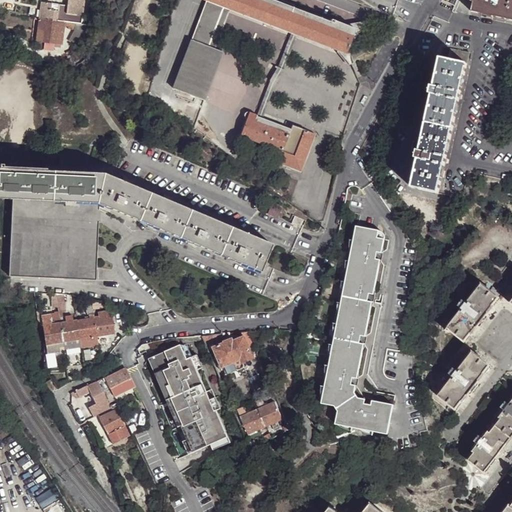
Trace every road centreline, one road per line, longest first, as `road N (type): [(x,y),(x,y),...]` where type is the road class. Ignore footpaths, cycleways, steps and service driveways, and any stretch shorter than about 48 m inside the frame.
road 1 (unclassified): [(429,0),(351,147),(297,311),(273,321),(170,329),(138,337),(125,351)]
road 2 (unclassified): [(68,387),(60,403),(107,481),(109,511)]
